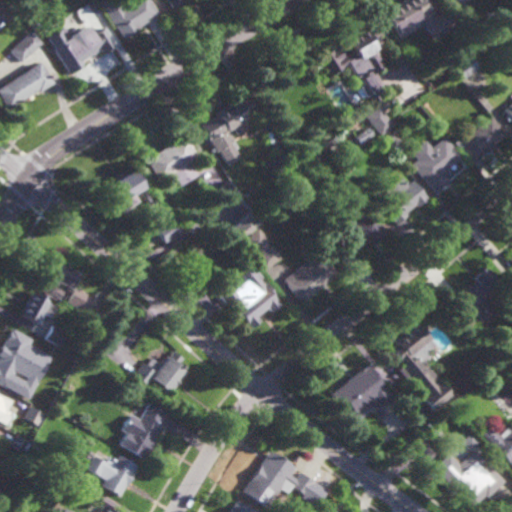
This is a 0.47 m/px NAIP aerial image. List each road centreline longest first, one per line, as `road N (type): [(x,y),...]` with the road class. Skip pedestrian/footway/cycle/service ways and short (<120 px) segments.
road 1 (tertiary): [(0,156),(261,391),(414,511)]
road 2 (residential): [(511,187),(261,391),(175,511)]
road 3 (tertiary): [(291,0),(37,162),(0,219)]
